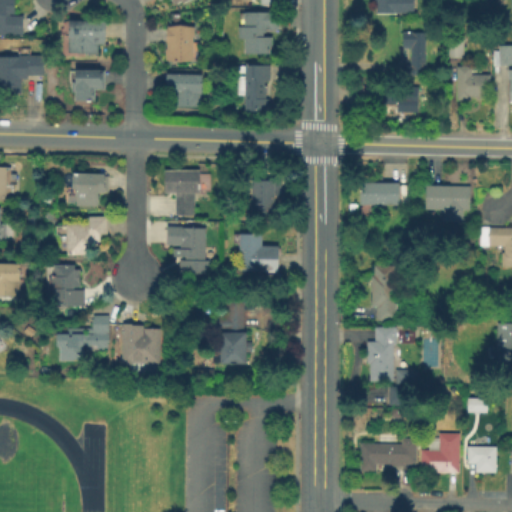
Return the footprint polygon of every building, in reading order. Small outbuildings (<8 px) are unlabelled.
[(0,0),(16,0),(16,14),(10,14),(10,17),(24,17),(24,36),(0,35),(0,0)] [(413,0),(413,14),(375,14),(375,3),(374,3),(373,0),(413,0)] [(279,12),(279,31),(267,31),(267,38),(274,38),(274,55),(245,55),(245,40),(239,40),(239,28),(245,28),(244,12),(279,12)] [(108,23),(107,46),(100,46),(100,56),(69,55),(70,22),(108,23)] [(194,27),(193,61),(168,61),(169,27),(194,27)] [(427,33),(426,76),(406,76),(406,67),(411,67),(411,49),(404,49),(404,33),(427,33)] [(466,39),(465,58),(448,57),(449,38),(466,39)] [(511,66),(495,66),(494,51),(500,51),(500,46),(511,45),(511,66)] [(0,58),(45,58),(45,78),(22,78),(22,95),(0,95),(0,58)] [(267,82),(267,100),(269,100),(269,113),(246,112),(246,96),(238,96),(238,77),(238,67),(271,67),(270,82),(267,82)] [(490,75),(491,100),(478,101),(478,98),(470,98),(470,101),(457,101),(457,67),(472,67),(472,76),(490,75)] [(102,71),(102,74),(104,74),(104,91),(96,91),(96,102),(77,102),(76,93),(72,93),(72,83),(77,83),(76,71),(102,71)] [(203,76),(202,109),(172,108),(172,93),(166,92),(167,75),(203,76)] [(418,87),(418,113),(403,113),(403,105),(365,105),(366,86),(418,87)] [(0,167),(9,168),(7,202),(0,201),(0,167)] [(201,171),(201,194),(196,195),(196,216),(176,216),(176,194),(166,194),(166,171),(201,171)] [(107,175),(106,195),(100,194),(100,208),(78,207),(78,190),(74,190),(75,174),(107,175)] [(281,182),(281,198),(276,198),(276,220),(252,220),(253,181),(281,182)] [(401,183),(401,187),(410,186),(410,204),(400,205),(400,207),(360,207),(361,183),(401,183)] [(471,187),(471,212),(462,212),(462,217),(449,217),(449,211),(427,211),(427,187),(471,187)] [(90,256),(68,257),(67,226),(89,225),(89,218),(108,218),(109,235),(101,236),(101,244),(99,244),(99,250),(90,250),(90,256)] [(207,227),(206,260),(212,261),(211,274),(180,274),(180,260),(186,260),(186,257),(174,257),(174,248),(180,249),(181,246),(168,245),(168,227),(207,227)] [(511,266),(502,266),(502,252),(504,252),(505,246),(490,246),(490,227),(511,227),(511,266)] [(280,247),(279,274),(241,272),(241,245),(235,245),(235,235),(264,235),(264,247),(280,247)] [(0,264),(21,266),(20,298),(0,297),(0,264)] [(75,265),(75,269),(79,269),(80,290),(84,290),(85,307),(51,309),(50,277),(54,277),(53,266),(75,265)] [(395,265),(395,303),(398,303),(405,303),(405,317),(397,317),(398,320),(378,320),(378,305),(373,306),(373,275),(375,276),(375,265),(395,265)] [(243,300),(243,332),(248,332),(248,365),(219,365),(220,332),(220,318),(228,318),(228,300),(243,300)] [(111,315),(110,349),(87,348),(86,359),(58,358),(59,329),(93,330),(94,314),(111,315)] [(511,324),(511,365),(498,364),(499,324),(511,324)] [(162,329),(160,364),(133,363),(133,365),(121,365),(121,360),(123,360),(124,325),(145,325),(145,328),(162,329)] [(394,345),(395,381),(371,382),(371,364),(369,364),(368,342),(376,341),(376,328),(397,327),(398,345),(394,345)] [(422,369),(422,386),(398,386),(397,369),(422,369)] [(398,404),(398,385),(386,385),(386,404),(398,404)] [(461,433),(460,473),(422,473),(422,450),(430,450),(431,438),(440,439),(441,433),(461,433)] [(397,439),(397,446),(401,446),(401,440),(416,440),(415,466),(405,465),(405,468),(386,467),(386,465),(376,465),(375,473),(360,472),(360,445),(388,445),(388,439),(397,439)] [(497,448),(497,474),(476,474),(476,465),(468,465),(468,448),(497,448)]
